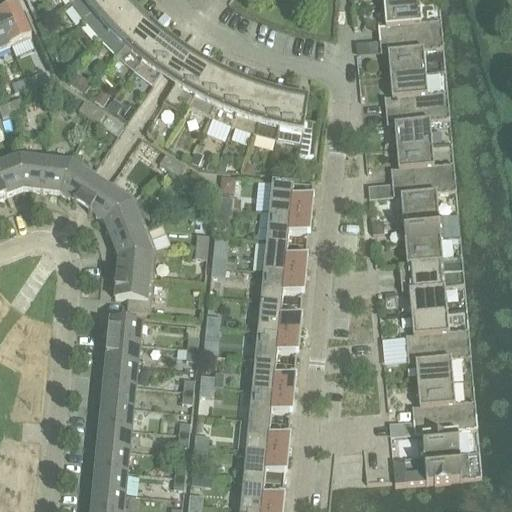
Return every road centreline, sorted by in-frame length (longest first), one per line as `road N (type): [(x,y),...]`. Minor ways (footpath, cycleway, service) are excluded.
road 1 (residential): [(170,0),(227,41),(320,70),(341,89),(302,511)]
road 2 (residential): [(0,253),(47,241),(66,255),(71,271),(48,511)]
